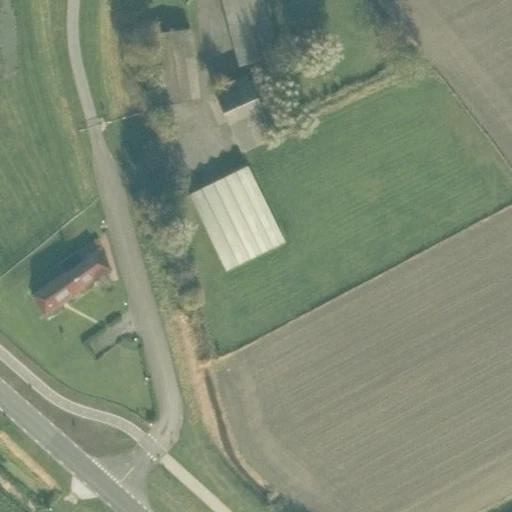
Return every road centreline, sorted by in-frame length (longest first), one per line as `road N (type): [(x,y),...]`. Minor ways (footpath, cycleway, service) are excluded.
road 1 (unclassified): [(110,493),(170,414),(92,128)]
road 2 (primary): [(110,493),(0,394)]
